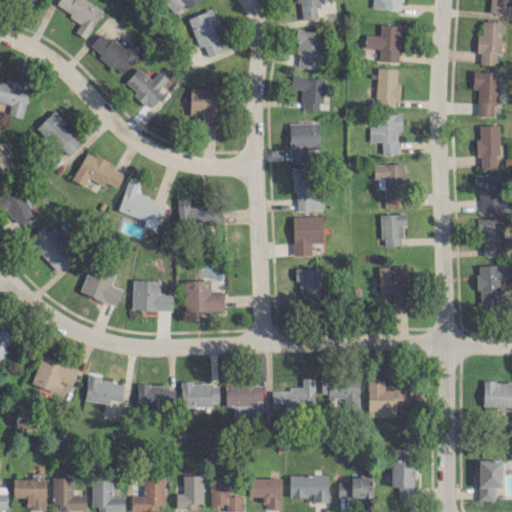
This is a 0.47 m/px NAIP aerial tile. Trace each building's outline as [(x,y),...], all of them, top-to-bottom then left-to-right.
[(86,38),(101,8),(86,0),(57,0),(54,6),(80,20),(74,31),(86,38)] [(164,0),(175,11),(183,3),(188,8),(195,0),(164,0)] [(316,17),(315,5),(319,5),(318,0),(297,0),(300,19),(316,17)] [(371,0),(371,8),(400,9),(400,0),(371,0)] [(509,0),(486,0),(486,12),(504,13),(504,1),(510,1),(509,0)] [(207,56),(222,50),(213,26),(217,24),(211,8),(187,17),(197,46),(203,44),(207,56)] [(495,64),(495,51),(500,51),(501,21),(481,20),(480,35),(475,35),(474,51),(479,51),(479,64),(495,64)] [(377,61),(399,61),(401,25),(379,24),(378,34),(364,33),(364,47),(377,48),(377,61)] [(296,67),(314,67),(314,56),(319,56),(320,31),(293,29),(293,41),(298,41),(296,67)] [(121,74),(141,49),(130,41),(123,49),(100,31),(87,46),(121,74)] [(150,107),(162,93),(157,89),(167,78),(157,70),(150,78),(137,67),(123,83),(150,107)] [(396,68),(376,67),(375,105),(397,106),(398,82),(396,82),(396,68)] [(476,114),(492,115),(492,102),(497,102),(498,71),(472,70),(471,88),(476,88),(476,114)] [(323,77),(290,76),(290,88),(301,89),(300,108),(321,109),(323,77)] [(29,85),(0,77),(0,100),(9,102),(6,114),(21,117),(29,85)] [(182,115),(200,115),(200,127),(219,127),(218,88),(188,88),(188,98),(182,98),(182,115)] [(34,128),(57,149),(59,147),(68,155),(80,143),(62,126),(66,122),(52,109),(34,128)] [(401,130),(400,113),(376,113),(376,126),(368,126),(368,141),(380,141),(380,153),(397,153),(396,130),(401,130)] [(287,122),(289,161),(306,161),(306,149),(318,148),(317,122),(287,122)] [(497,124),(476,124),(477,155),(479,155),(479,167),(497,166),(497,124)] [(8,142),(0,141),(0,173),(8,174),(8,142)] [(83,185),(88,176),(113,190),(124,172),(86,150),(70,178),(83,185)] [(372,163),(372,179),(377,179),(377,188),(383,188),(384,207),(406,206),(404,162),(372,163)] [(296,209),(320,209),(319,167),(290,167),(291,192),(296,192),(296,209)] [(476,211),(499,211),(500,174),(477,173),(476,211)] [(155,230),(164,202),(135,193),(138,182),(127,178),(116,210),(144,219),(142,226),(155,230)] [(14,183),(0,191),(0,207),(1,210),(6,207),(19,228),(35,217),(14,183)] [(215,243),(214,207),(187,208),(187,198),(178,198),(178,203),(185,203),(186,244),(215,243)] [(380,213),(381,245),(403,245),(402,213),(380,213)] [(322,241),(321,215),(291,216),(291,255),(310,255),(310,242),(322,241)] [(482,255),(501,255),(500,217),(476,218),(477,242),(481,242),(482,255)] [(48,222),(27,242),(55,272),(76,253),(48,222)] [(78,290),(114,305),(121,289),(109,284),(115,270),(92,260),(78,290)] [(476,265),(478,307),(494,306),(494,295),(498,295),(498,278),(507,278),(507,263),(476,265)] [(407,265),(359,266),(360,304),(376,303),(376,291),(407,290),(407,265)] [(297,305),(319,305),(319,267),(296,268),(297,305)] [(130,309),(171,310),(171,293),(160,293),(160,280),(131,279),(130,309)] [(182,280),(183,311),(224,310),(223,292),(209,292),(209,279),(182,280)] [(12,338),(0,327),(0,359),(8,350),(5,347),(12,338)] [(70,384),(76,367),(40,355),(30,383),(55,391),(58,381),(70,384)] [(358,376),(320,375),(319,395),(346,396),(346,406),(357,406),(358,376)] [(83,398),(120,403),(123,382),(86,377),(83,398)] [(313,377),(301,377),(301,389),(270,389),(270,406),(284,406),(284,411),(313,411),(313,377)] [(408,389),(384,388),(384,379),(361,379),(361,390),(366,390),(366,416),(394,416),(394,406),(407,406),(408,389)] [(482,405),(511,406),(511,385),(506,385),(506,381),(483,380),(482,405)] [(217,382),(180,383),(180,406),(217,405),(217,382)] [(171,384),(136,385),(136,409),(171,408),(171,384)] [(223,385),(224,405),(259,404),(259,384),(223,385)] [(390,460),(389,486),(397,487),(397,499),(412,499),(413,460),(390,460)] [(477,499),(493,499),(493,486),(500,486),(501,460),(478,460),(477,499)] [(175,492),(175,507),(202,507),(202,475),(182,474),(181,492),(175,492)] [(327,475),(288,474),(288,495),(311,495),(311,501),(326,501),(327,475)] [(210,475),(210,506),(227,506),(228,476),(210,475)] [(51,476),(51,508),(84,508),(84,494),(72,494),(72,476),(51,476)] [(371,476),(349,476),(349,482),(336,482),(336,497),(371,497),(371,476)] [(45,508),(44,477),(11,478),(12,496),(25,496),(25,509),(45,508)] [(163,478),(143,477),(143,494),(130,494),(130,509),(162,509),(163,478)] [(280,509),(280,478),(247,477),(247,495),(263,496),(263,508),(280,509)] [(110,478),(91,478),(91,510),(124,510),(123,496),(111,496),(110,478)] [(241,495),(226,495),(226,510),(241,510),(241,495)]
